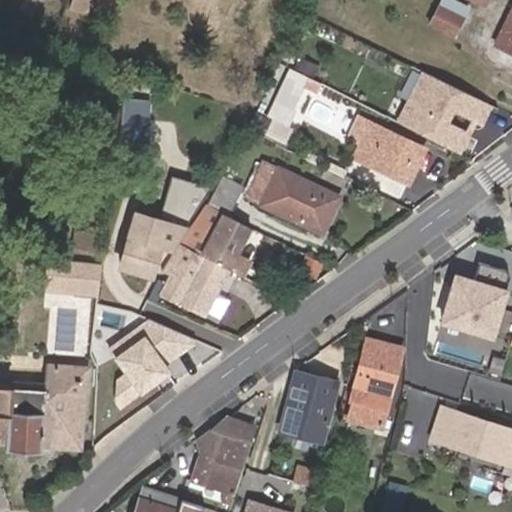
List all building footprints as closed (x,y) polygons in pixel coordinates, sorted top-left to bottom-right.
[(72,0),(70,8),(87,14),(91,0),(72,0)] [(461,17),(466,6),(453,0),(441,0),(438,5),(461,17)] [(282,19),(291,23),(297,8),(287,5),(282,19)] [(453,34),(461,17),(438,5),(430,23),(453,34)] [(511,7),(494,45),(511,52),(511,7)] [(312,92),(318,81),(292,68),(286,79),(302,87),(312,92)] [(479,123),(490,103),(424,70),(397,122),(456,152),(465,135),(441,122),(439,117),(444,109),(449,108),(479,123)] [(44,113),(51,84),(28,78),(22,107),(44,113)] [(302,87),(286,79),(276,100),(273,99),(259,129),(284,141),(292,126),(288,123),(295,110),(291,108),(302,87)] [(122,96),(122,88),(95,85),(94,101),(121,103),(122,96)] [(154,96),(163,97),(164,87),(155,86),(154,96)] [(149,99),(122,96),(121,103),(117,150),(113,177),(130,178),(135,151),(146,150),(149,99)] [(408,181),(423,148),(370,122),(354,155),(408,181)] [(321,233),(338,196),(261,159),(244,195),(321,233)] [(198,177),(181,170),(165,219),(135,212),(120,265),(150,274),(159,246),(170,249),(203,198),(213,179),(201,173),(198,177)] [(216,185),(210,196),(232,208),(237,197),(216,185)] [(229,269),(251,227),(206,203),(180,244),(188,248),(229,269)] [(97,249),(100,234),(75,230),(73,244),(97,249)] [(204,315),(229,269),(188,248),(184,254),(176,251),(168,263),(177,269),(176,271),(170,271),(159,293),(204,315)] [(306,253),(296,273),(315,282),(325,262),(306,253)] [(102,264),(46,257),(42,288),(98,295),(102,264)] [(511,310),(500,307),(492,333),(511,338),(511,310)] [(199,343),(148,319),(106,345),(125,375),(116,380),(113,401),(120,410),(172,373),(167,366),(199,343)] [(347,418),(380,426),(400,348),(364,338),(349,397),(352,398),(347,418)] [(3,448),(42,450),(41,446),(80,449),(87,365),(45,362),(43,389),(0,385),(0,442),(3,443),(3,448)] [(336,382),(293,372),(278,430),(321,440),(336,382)] [(511,430),(439,407),(430,437),(504,461),(511,434),(511,430)] [(192,440),(197,454),(239,467),(252,428),(221,418),(192,440)] [(239,467),(197,454),(189,481),(230,494),(239,467)] [(294,480),(317,487),(322,470),(299,463),(294,480)] [(383,509),(396,511),(403,486),(391,482),(383,509)] [(133,511),(172,511),(178,497),(142,486),(133,511)] [(201,511),(204,506),(178,497),(172,511),(201,511)] [(288,511),(289,511),(244,499),(240,511),(288,511)]
